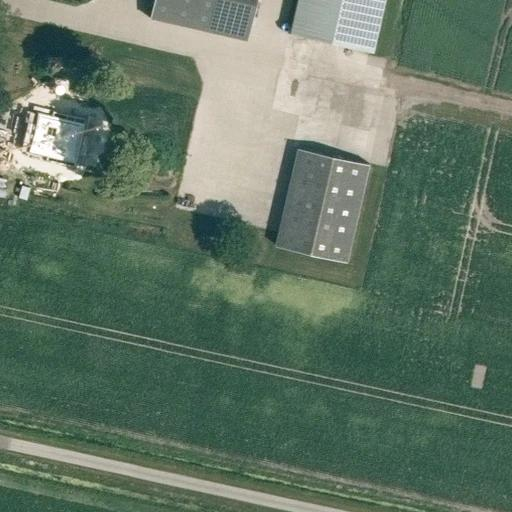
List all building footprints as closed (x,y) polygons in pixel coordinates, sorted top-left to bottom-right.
[(256,0),(153,0),(149,20),(246,43),(256,0)] [(298,0),(291,35),(372,53),(384,0),(298,0)] [(147,156),(185,163),(197,100),(114,83),(108,115),(154,124),(147,156)] [(35,124),(27,154),(44,159),(42,167),(71,175),(84,130),(50,121),(48,128),(35,124)] [(300,149),(277,247),(348,264),(371,166),(300,149)]
